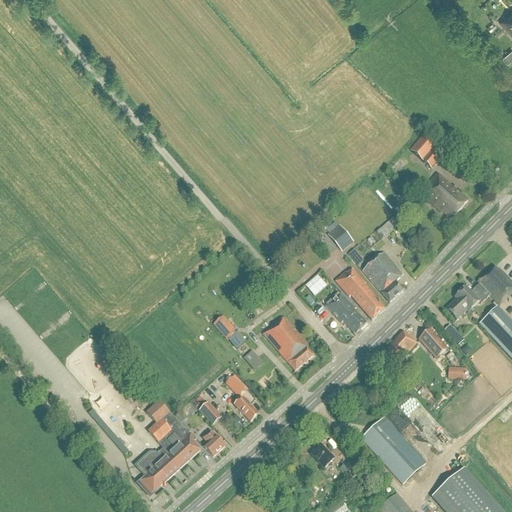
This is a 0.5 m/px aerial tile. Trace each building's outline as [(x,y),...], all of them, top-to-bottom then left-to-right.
[(511,35),(511,9),(511,11),(511,12),(511,13),(506,18),(505,17),(499,22),(511,35)] [(505,55),(502,58),(507,63),(510,61),(505,55)] [(410,153),(431,171),(444,156),(423,138),(410,153)] [(452,223),(469,203),(438,177),(421,196),(452,223)] [(354,245),(339,228),(327,238),(342,255),(354,245)] [(407,251),(415,244),(409,239),(402,246),(407,251)] [(363,263),(354,253),(349,257),(358,268),(363,263)] [(389,305),(403,293),(395,284),(403,278),(384,256),(363,274),(389,305)] [(466,289),(458,297),(474,315),(476,313),(473,310),(479,304),(481,306),(490,298),(500,308),(511,297),(511,283),(501,272),(499,273),(495,268),(477,284),(479,286),(471,294),(466,289)] [(371,322),(384,311),(364,287),(365,286),(352,272),(347,276),(346,275),(336,284),(349,299),(350,298),(371,322)] [(343,324),(355,338),(367,327),(354,313),(356,311),(340,294),(325,308),(341,326),(343,324)] [(2,303),(13,317),(23,309),(12,295),(2,303)] [(262,309),(273,300),(270,296),(258,305),(262,309)] [(467,312),(469,314),(472,317),(474,315),(458,297),(455,299),(457,301),(446,310),(456,322),(467,312)] [(273,326),(281,315),(271,307),(263,319),(273,326)] [(479,326),(511,361),(511,325),(497,309),(481,324),(479,326)] [(223,318),(213,327),(227,342),(228,342),(236,334),(237,333),(225,320),(223,318)] [(263,337),(294,370),(295,373),(297,371),(313,357),(306,349),(309,347),(308,346),(304,342),(297,335),(285,320),(278,327),(277,325),(263,337)] [(430,331),(418,342),(435,362),(447,351),(430,331)] [(454,332),(448,337),(458,348),(464,342),(454,332)] [(386,353),(397,363),(404,355),(406,357),(417,345),(404,334),(386,353)] [(451,354),(446,359),(448,362),(449,362),(453,367),(458,363),(453,358),(454,357),(451,354)] [(244,362),(248,367),(257,360),(252,355),(244,362)] [(449,371),(448,381),(466,382),(467,372),(449,371)] [(233,380),(226,387),(238,400),(246,393),(233,380)] [(89,393),(92,398),(98,395),(96,390),(89,393)] [(426,390),(420,396),(427,403),(433,398),(426,390)] [(103,403),(109,409),(117,402),(112,396),(103,403)] [(250,425),(259,417),(242,400),(234,408),(250,425)] [(412,404),(399,413),(407,423),(419,413),(412,404)] [(150,499),(161,489),(163,488),(164,489),(164,488),(163,487),(200,453),(192,444),(195,442),(190,436),(189,438),(185,433),(179,427),(187,420),(181,414),(174,421),(173,421),(173,420),(160,406),(158,405),(146,416),(156,427),(148,434),(164,451),(159,456),(159,455),(157,456),(150,456),(136,469),(146,479),(138,486),(150,499)] [(200,413),(213,427),(220,420),(207,406),(206,407),(204,405),(198,410),(201,412),(200,413)] [(119,455),(128,447),(96,410),(86,418),(119,455)] [(401,487),(425,466),(383,420),(360,441),(401,487)] [(212,460),(224,449),(211,434),(203,442),(207,446),(204,449),(212,460)] [(324,453),(319,448),(311,455),(317,462),(316,463),(322,471),(333,461),(325,452),(324,453)] [(340,471),(350,483),(358,476),(348,464),(340,471)] [(500,511),(464,471),(432,500),(442,511),(500,511)] [(372,490),(365,496),(370,502),(377,496),(372,490)] [(379,498),(372,504),(375,508),(382,502),(379,498)] [(379,511),(403,511),(394,500),(379,511)]
